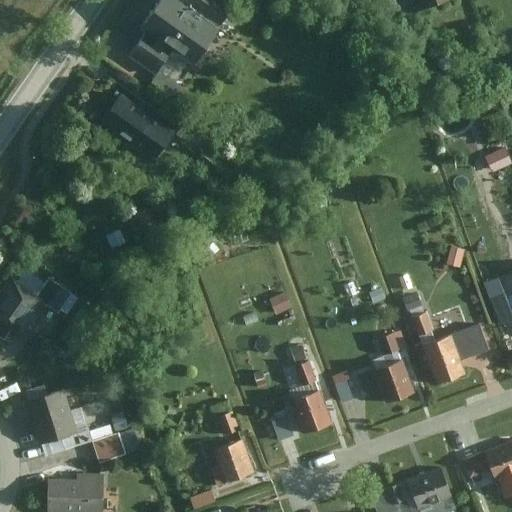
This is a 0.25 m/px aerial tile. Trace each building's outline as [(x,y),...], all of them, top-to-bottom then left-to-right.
[(236,6),(227,0),(146,0),(129,25),(140,33),(126,52),(151,71),(166,51),(190,68),(236,6)] [(407,0),(411,12),(448,0),(407,0)] [(150,84),(167,93),(172,81),(155,73),(150,84)] [(168,132),(114,96),(95,124),(149,161),(168,132)] [(489,171),(510,164),(504,147),(483,154),(489,171)] [(42,301),(7,278),(0,288),(0,335),(2,337),(6,331),(17,338),(42,301)] [(427,314),(411,319),(416,333),(432,328),(427,314)] [(485,323),(415,344),(428,385),(460,375),(456,361),(493,350),(485,323)] [(397,350),(392,333),(381,336),(386,353),(397,350)] [(412,391),(401,360),(373,369),(384,401),(412,391)] [(313,380),(308,364),(294,368),(300,385),(313,380)] [(328,388),(287,399),(296,432),(337,422),(328,388)] [(59,389),(22,400),(34,444),(58,436),(72,433),(59,389)] [(234,427),(228,403),(206,409),(208,418),(218,416),(222,430),(234,427)] [(114,430),(130,425),(125,409),(109,414),(114,430)] [(275,439),(292,436),(288,415),(272,418),(275,439)] [(58,436),(61,451),(84,446),(80,431),(72,433),(58,436)] [(257,474),(246,435),(213,444),(219,468),(209,470),(214,486),(257,474)] [(114,437),(90,445),(97,464),(120,456),(114,437)] [(511,477),(511,442),(475,455),(486,487),(511,477)] [(473,458),(463,462),(468,477),(478,473),(473,458)] [(452,511),(456,511),(446,470),(392,485),(397,503),(411,499),(415,511),(452,511)] [(71,480),(41,480),(41,511),(96,511),(97,473),(71,473),(71,480)] [(392,485),(366,493),(371,511),(415,511),(411,499),(397,503),(392,485)] [(211,491),(190,499),(193,508),(215,500),(211,491)]
